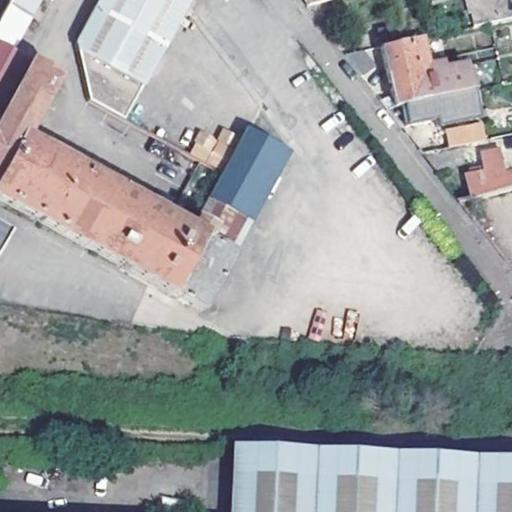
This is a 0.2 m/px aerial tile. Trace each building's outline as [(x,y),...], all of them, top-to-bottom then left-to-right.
[(13,0),(7,11),(27,24),(41,0),(52,7),(55,0),(13,0)] [(161,45),(182,0),(108,0),(80,52),(83,105),(116,124),(154,49),(158,50),(161,45)] [(511,0),(509,0),(503,1),(502,0),(482,0),(476,1),(479,15),(473,16),(476,29),(511,21),(511,0)] [(7,11),(0,23),(0,25),(20,37),(27,24),(7,11)] [(384,47),(409,42),(406,27),(381,32),(384,47)] [(384,47),(383,47),(394,96),(390,95),(381,101),(386,108),(401,106),(437,99),(433,83),(431,73),(428,74),(426,68),(428,68),(422,39),(409,42),(384,47)] [(345,54),(362,76),(375,67),(362,51),(345,54)] [(23,146),(57,84),(42,76),(0,52),(0,202),(123,270),(124,270),(152,218),(23,146)] [(437,99),(457,94),(453,79),(433,83),(437,99)] [(458,94),(462,113),(476,110),(472,91),(458,94)] [(457,94),(437,99),(401,106),(406,126),(420,124),(422,130),(447,125),(445,119),(462,115),(462,113),(458,94),(457,94)] [(448,133),(451,148),(475,143),(484,141),(480,126),(448,133)] [(198,127),(189,158),(221,167),(230,135),(198,127)] [(281,147),(245,127),(207,197),(222,206),(243,217),(281,147)] [(476,202),(511,191),(511,179),(510,180),(503,154),(484,158),(486,168),(472,173),(470,179),(476,202)] [(194,221),(209,229),(222,206),(207,197),(194,221)] [(185,235),(153,217),(152,218),(124,270),(166,293),(196,237),(202,241),(209,229),(194,221),(185,235)] [(199,312),(237,245),(209,229),(202,241),(196,237),(166,293),(199,312)] [(511,511),(511,464),(239,452),(235,508),(0,498),(0,511),(511,511)]
